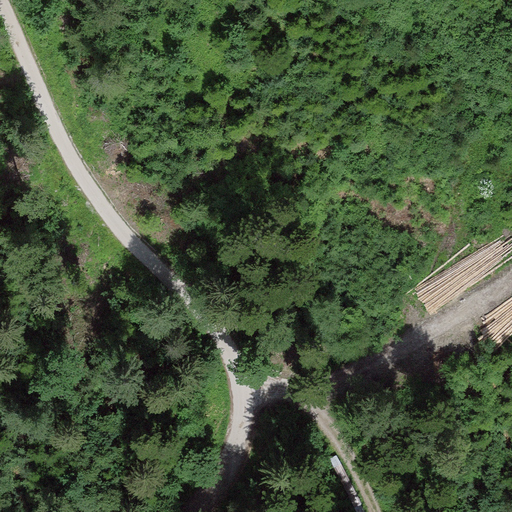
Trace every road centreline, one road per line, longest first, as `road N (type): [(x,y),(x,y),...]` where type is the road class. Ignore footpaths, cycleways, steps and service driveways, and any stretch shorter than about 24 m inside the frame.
road 1 (track): [(0,0),(56,139),(122,235),(203,316),(241,388)]
road 2 (track): [(241,388),(298,393),(511,281)]
road 3 (track): [(192,511),(230,453),(241,388)]
